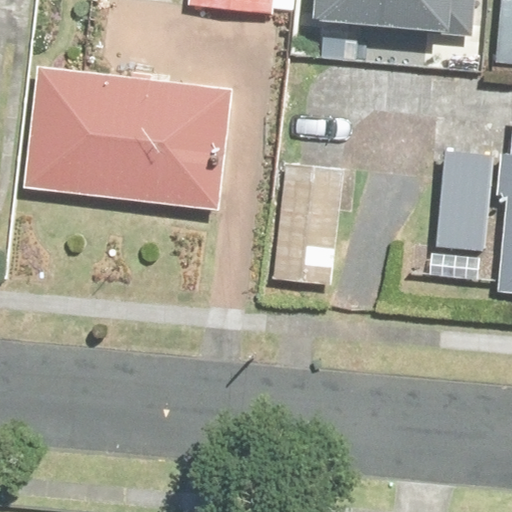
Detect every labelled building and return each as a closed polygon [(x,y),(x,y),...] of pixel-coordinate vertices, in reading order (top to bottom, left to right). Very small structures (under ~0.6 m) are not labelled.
[(226,0),(133,0),(130,44),(222,52),(226,0)] [(415,0),(262,0),(256,74),(408,87),(415,0)] [(511,0),(453,0),(445,103),(511,108),(511,0)] [(165,133),(0,118),(0,233),(155,248),(165,133)] [(511,161),(463,158),(449,330),(511,335),(511,161)] [(351,178),(295,170),(280,283),(336,291),(351,178)]
